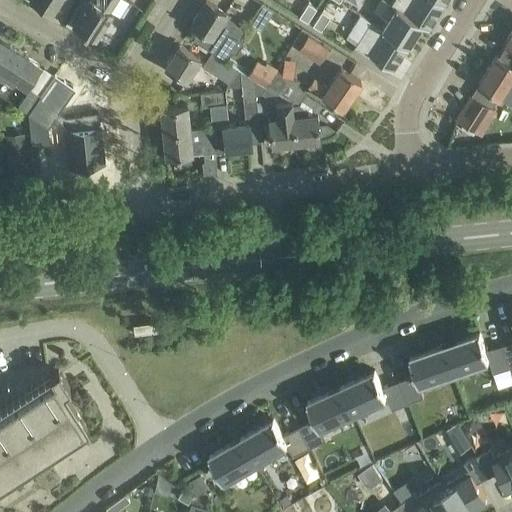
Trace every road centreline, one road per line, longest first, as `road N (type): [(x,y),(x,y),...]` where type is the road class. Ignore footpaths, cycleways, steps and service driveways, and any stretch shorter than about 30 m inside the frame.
road 1 (tertiary): [(0,291),(511,232)]
road 2 (residential): [(66,511),(159,441),(311,353),(511,282)]
road 3 (residential): [(135,207),(412,172)]
road 4 (residential): [(412,172),(407,109),(473,0)]
road 5 (residential): [(123,75),(3,0)]
road 6 (residential): [(0,224),(135,207)]
road 7 (residential): [(135,207),(123,75)]
